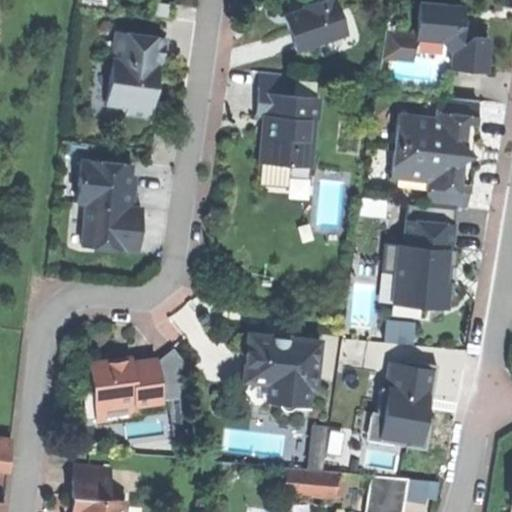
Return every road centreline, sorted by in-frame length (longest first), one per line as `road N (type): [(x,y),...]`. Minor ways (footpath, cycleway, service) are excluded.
road 1 (residential): [(219,0),(175,274),(144,301),(83,300),(44,326),(22,511)]
road 2 (residential): [(485,401),(511,216)]
